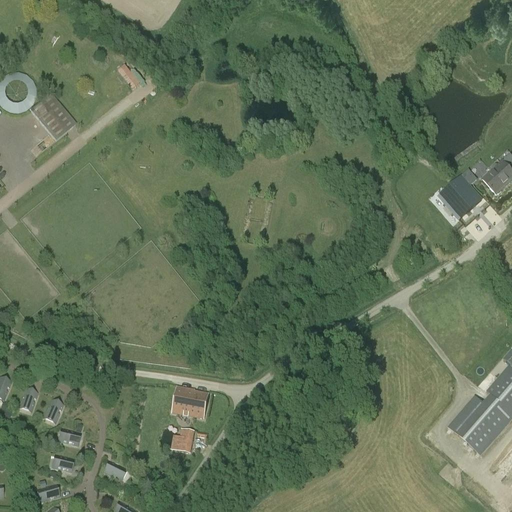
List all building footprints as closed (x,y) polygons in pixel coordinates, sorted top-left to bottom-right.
[(116,70),(131,89),(139,84),(124,65),(116,70)] [(30,113),(55,143),(73,128),(48,98),(30,113)] [(486,186),(496,197),(510,184),(502,176),(509,170),(503,164),(498,168),(497,167),(495,167),(492,169),(491,172),(496,177),(486,186)] [(451,188),(440,198),(439,200),(459,221),(449,230),(448,231),(451,233),(461,245),(473,233),(461,219),(481,201),(461,179),(451,188)] [(509,368),(486,394),(498,405),(491,413),(474,398),(448,429),(479,457),(511,419),(511,352),(503,362),(509,368)] [(0,379),(0,400),(3,402),(11,384),(0,379)] [(189,393),(189,391),(177,389),(172,414),(204,420),(208,397),(189,393)] [(25,391),(19,410),(31,414),(37,395),(25,391)] [(43,420),(55,425),(63,407),(51,402),(43,420)] [(80,435),(61,431),(59,443),(77,447),(80,435)] [(177,453),(191,455),(195,433),(181,431),(177,453)] [(55,457),(52,469),(71,473),(74,461),(55,457)] [(109,463),(104,474),(121,483),(127,471),(109,463)] [(55,487),(37,492),(40,504),(59,499),(55,487)]
